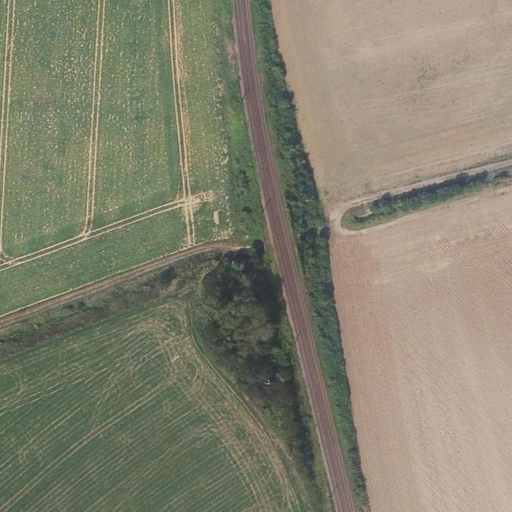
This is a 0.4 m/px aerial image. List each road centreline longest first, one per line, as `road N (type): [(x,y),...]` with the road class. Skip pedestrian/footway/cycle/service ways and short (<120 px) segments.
road 1 (track): [(511,188),(369,230),(342,229),(339,215)]
road 2 (track): [(341,210),(511,161)]
